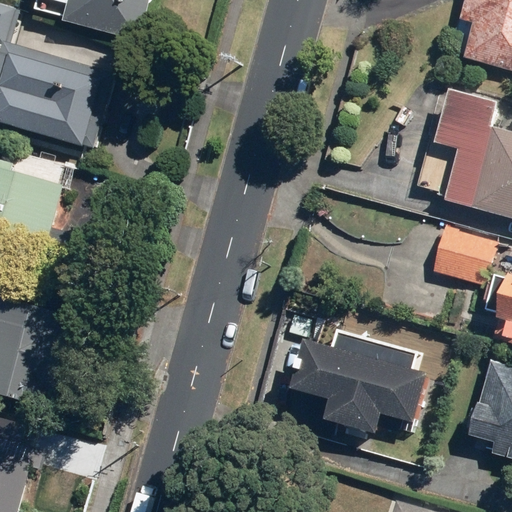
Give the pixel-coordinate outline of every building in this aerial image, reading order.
[(76,0),(71,24),(148,44),(159,0),(76,0)] [(511,0),(473,0),(467,20),(479,23),(469,60),(511,72),(511,0)] [(20,10),(0,5),(0,44),(10,47),(20,10)] [(0,117),(2,118),(0,124),(0,126),(98,152),(120,77),(14,48),(8,60),(0,62),(0,117)] [(505,104),(456,92),(443,145),(435,143),(424,187),(444,192),(443,196),(453,198),(452,202),(511,216),(511,133),(498,130),(505,104)] [(0,251),(48,265),(75,169),(9,151),(6,164),(0,162),(0,251)] [(511,249),(511,245),(451,227),(438,272),(487,287),(483,301),(492,304),(490,311),(504,315),(497,339),(511,343),(511,251),(511,252),(511,249)] [(0,395),(56,411),(81,320),(8,300),(4,314),(0,313),(0,395)] [(309,337),(313,321),(297,316),(292,333),(309,337)] [(339,348),(314,341),(300,391),(339,402),(334,420),(384,434),(390,416),(420,425),(435,375),(416,370),(421,354),(344,332),(339,348)] [(511,368),(496,364),(475,437),(501,444),(498,454),(511,458),(511,368)] [(0,511),(25,511),(42,450),(0,439),(0,511)] [(433,511),(402,503),(399,511),(433,511)]
